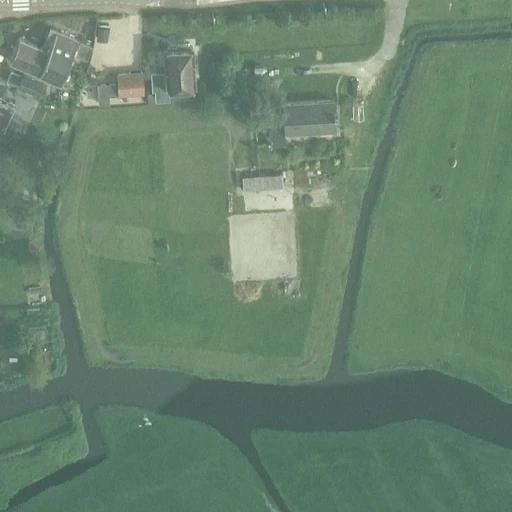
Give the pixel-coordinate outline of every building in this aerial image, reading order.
[(76,18),(70,30),(87,39),(93,27),(76,18)] [(98,28),(96,38),(107,40),(109,29),(98,28)] [(18,38),(9,58),(61,80),(77,40),(50,29),(43,48),(18,38)] [(168,88),(195,86),(193,46),(190,47),(190,43),(178,44),(178,47),(165,48),(167,71),(153,72),(154,88),(157,88),(157,94),(169,93),(168,88)] [(119,97),(119,95),(144,93),(143,73),(106,75),(108,98),(119,97)] [(39,95),(40,94),(44,84),(24,75),(19,86),(39,95)] [(286,133),(335,130),(333,100),(284,102),(284,113),(268,114),(270,145),(286,144),(286,133)] [(244,190),(282,187),(284,187),(283,173),(243,176),(244,190)] [(19,215),(16,227),(29,230),(32,218),(19,215)]
